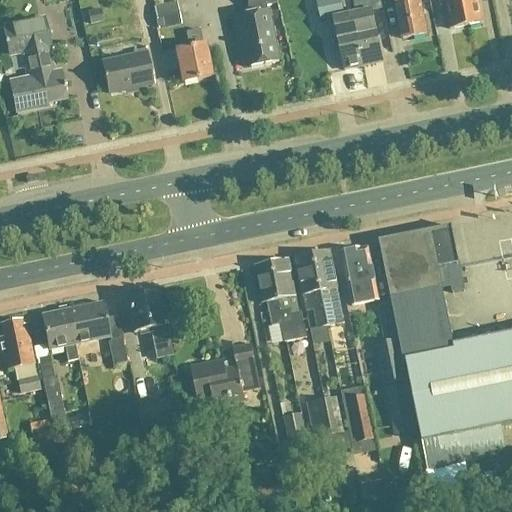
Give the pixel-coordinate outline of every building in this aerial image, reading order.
[(273,0),(244,0),(247,10),(253,9),(255,15),(234,20),(244,70),(276,63),(266,13),(265,13),(264,7),(274,4),(273,0)] [(362,68),(350,16),(343,17),(339,0),(313,0),(319,23),(332,20),(344,72),(362,68)] [(352,0),(355,15),(350,16),(362,68),(381,64),(372,22),(371,22),(369,12),(379,9),(376,0),(352,0)] [(393,0),(396,10),(395,10),(401,41),(426,36),(420,6),(418,6),(417,0),(379,0),(380,2),(389,0),(393,0)] [(443,3),(449,31),(465,28),(459,0),(437,0),(438,4),(443,3)] [(459,0),(465,28),(482,24),(477,0),(459,0)] [(168,37),(188,32),(183,14),(163,19),(168,37)] [(14,115),(31,112),(31,108),(64,101),(59,74),(51,76),(45,49),(47,49),(41,22),(2,30),(8,58),(21,55),(26,81),(8,85),(14,115)] [(188,50),(175,53),(182,85),(209,79),(202,47),(201,47),(198,32),(185,35),(188,50)] [(144,56),(100,64),(107,96),(150,87),(144,56)] [(390,301),(441,291),(449,289),(451,296),(464,293),(452,231),(378,245),(390,301)] [(343,254),(343,255),(340,256),(351,309),(355,308),(378,304),(367,251),(359,253),(359,252),(355,253),(354,252),(353,251),(351,251),(350,250),(349,250),(347,251),(346,251),(345,252),(344,253),(343,254)] [(312,259),(327,329),(344,325),(329,255),(312,259)] [(317,331),(327,329),(312,259),(295,262),(306,314),(313,312),(317,331)] [(293,325),(291,325),(280,327),(284,345),(305,341),(300,314),(298,315),(287,263),(271,267),(281,314),(289,313),(290,317),(291,317),(293,325)] [(281,314),(271,267),(255,270),(262,306),(266,305),(271,329),(280,327),(291,325),(293,325),(291,317),(290,317),(289,313),(281,314)] [(391,307),(398,344),(402,364),(405,364),(421,444),(503,427),(511,425),(511,335),(452,347),(441,291),(390,301),(391,307)] [(153,295),(126,301),(133,336),(156,331),(158,340),(164,338),(155,296),(154,297),(153,295)] [(67,313),(74,346),(108,339),(101,305),(67,313)] [(398,344),(391,307),(376,310),(384,346),(376,348),(384,387),(404,383),(396,344),(398,344)] [(67,313),(57,315),(40,318),(47,352),(63,349),(66,364),(77,362),(74,346),(67,313)] [(20,323),(19,323),(0,327),(0,333),(1,339),(0,339),(0,349),(5,372),(33,367),(25,326),(21,327),(20,323)] [(122,341),(108,343),(112,366),(127,364),(122,341)] [(223,363),(189,369),(197,405),(211,402),(213,411),(244,405),(242,396),(259,393),(250,347),(232,351),(236,369),(224,371),(223,363)] [(37,377),(17,381),(20,396),(40,392),(37,377)] [(65,427),(56,378),(41,381),(51,429),(65,427)] [(405,387),(385,391),(394,439),(414,434),(405,387)] [(365,399),(348,402),(356,445),(372,442),(365,399)] [(337,401),(322,404),(329,441),(344,438),(337,401)] [(314,444),(329,441),(322,404),(306,407),(314,444)] [(137,411),(141,431),(173,425),(169,405),(137,411)] [(292,465),(309,461),(300,417),(283,420),(292,465)]
